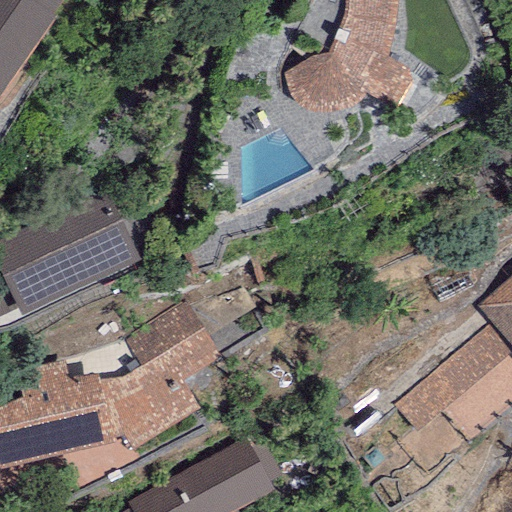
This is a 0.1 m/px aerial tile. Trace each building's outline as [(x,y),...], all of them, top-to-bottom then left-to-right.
[(0,0),(0,92),(64,0),(0,0)] [(343,0),(342,17),(336,34),(327,56),(311,57),(283,73),(286,86),(292,100),(299,108),(312,113),(324,113),(351,108),(362,99),(366,94),(390,105),(409,70),(387,56),(395,26),(396,0),(343,0)] [(108,192),(0,239),(0,315),(16,309),(19,315),(139,262),(108,192)] [(511,345),(511,275),(477,306),(492,322),(511,345)] [(183,299),(121,335),(142,367),(118,378),(54,384),(0,406),(0,485),(56,468),(73,493),(140,459),(132,448),(197,405),(181,381),(220,359),(183,299)] [(511,350),(511,345),(492,322),(395,405),(417,431),(511,350)] [(247,438),(127,502),(132,511),(232,511),(275,489),(247,438)]
